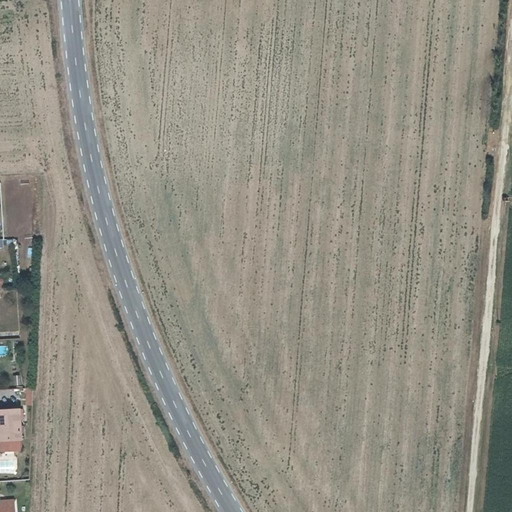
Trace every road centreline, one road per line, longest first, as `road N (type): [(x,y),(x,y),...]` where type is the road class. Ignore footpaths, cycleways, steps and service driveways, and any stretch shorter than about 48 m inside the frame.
road 1 (secondary): [(72,0),(109,236),(148,355),(227,511)]
road 2 (track): [(469,511),(511,47)]
